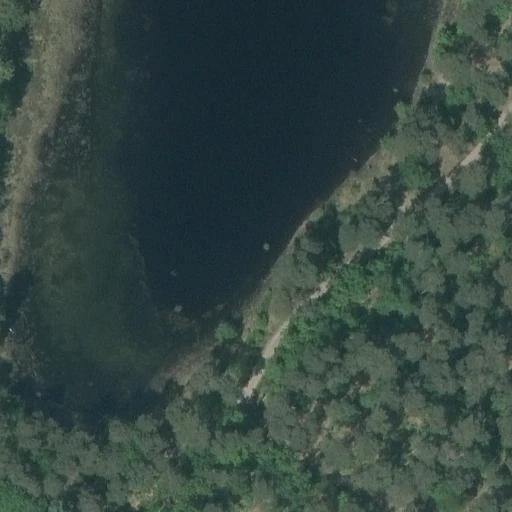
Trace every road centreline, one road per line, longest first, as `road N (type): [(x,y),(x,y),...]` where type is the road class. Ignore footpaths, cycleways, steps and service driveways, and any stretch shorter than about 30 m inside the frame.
road 1 (track): [(511,113),(322,303),(226,418),(173,457),(60,500),(0,509)]
road 2 (track): [(401,511),(226,418)]
